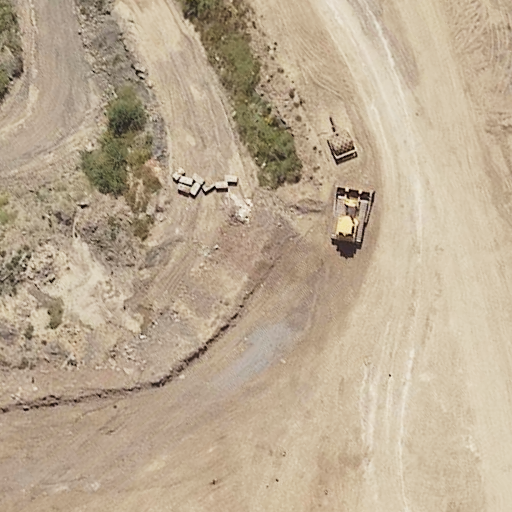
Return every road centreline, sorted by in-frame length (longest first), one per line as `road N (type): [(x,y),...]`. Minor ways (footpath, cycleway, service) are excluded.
road 1 (track): [(396,511),(378,472),(395,357),(428,244),(383,92),(339,0)]
road 2 (track): [(405,0),(445,100),(511,360)]
road 3 (track): [(141,0),(195,114),(207,170)]
road 4 (track): [(44,0),(56,42),(52,109),(0,140)]
